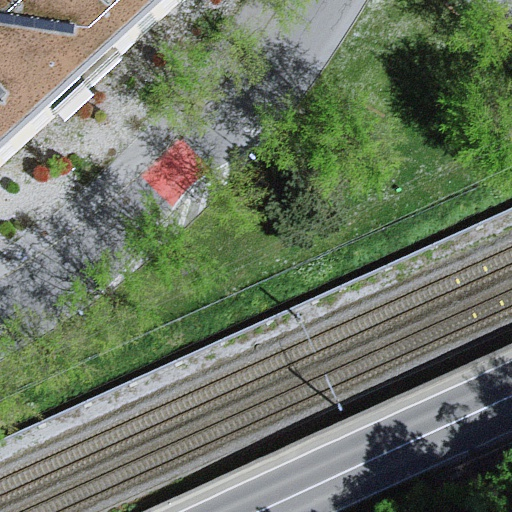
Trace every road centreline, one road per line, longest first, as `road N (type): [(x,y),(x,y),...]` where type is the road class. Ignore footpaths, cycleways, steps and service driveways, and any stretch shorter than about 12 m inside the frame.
road 1 (residential): [(315,0),(203,137),(0,314)]
road 2 (primary): [(286,511),(511,405)]
